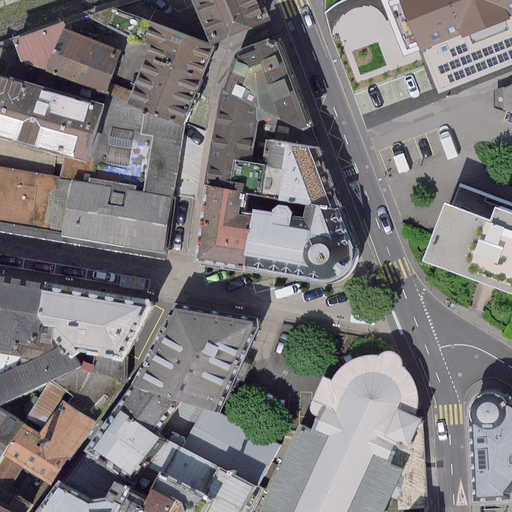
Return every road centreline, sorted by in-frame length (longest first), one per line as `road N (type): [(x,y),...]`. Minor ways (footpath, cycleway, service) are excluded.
road 1 (residential): [(0,251),(420,325)]
road 2 (residential): [(293,0),(420,325)]
road 3 (residential): [(420,325),(450,414),(457,511)]
